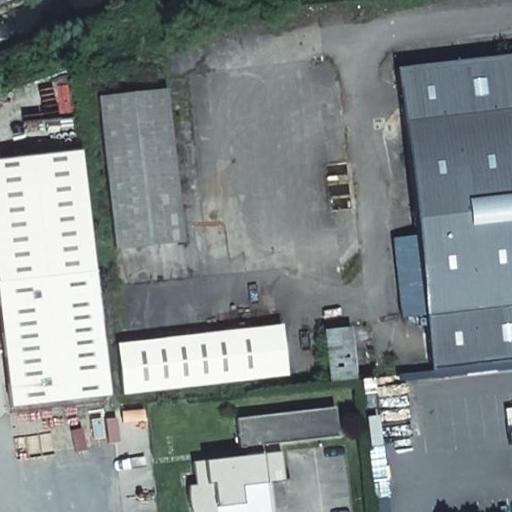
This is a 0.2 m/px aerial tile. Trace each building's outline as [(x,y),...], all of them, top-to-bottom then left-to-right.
[(431,371),(511,360),(511,56),(397,69),(406,152),(415,236),(393,238),(399,295),(402,317),(424,315),(431,371)] [(98,99),(116,251),(184,243),(167,91),(98,99)] [(0,283),(95,273),(80,153),(0,162),(0,283)] [(0,283),(0,322),(9,409),(109,398),(95,273),(0,283)] [(120,395),(286,375),(279,325),(114,346),(120,395)] [(322,331),(328,382),(354,380),(349,328),(322,331)] [(334,408),(309,411),(313,440),(338,437),(334,408)] [(248,456),(191,463),(193,476),(199,476),(199,485),(195,486),(188,487),(187,492),(187,499),(189,511),(273,511),(273,510),(273,507),(270,507),(269,502),(272,502),(270,484),(282,483),(284,482),(280,453),(261,455),(260,446),(313,440),(309,411),(235,420),(239,449),(247,448),(248,456)] [(285,509),(282,483),(270,484),(272,502),(269,502),(270,507),(273,507),(273,510),(285,509)]
